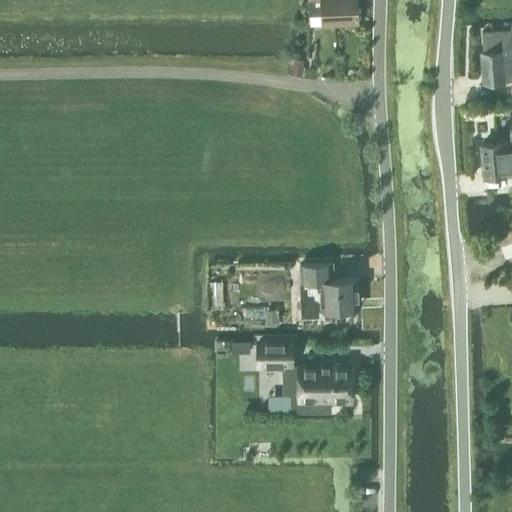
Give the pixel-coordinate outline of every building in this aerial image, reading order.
[(359,22),(358,0),(309,0),(310,15),(323,14),(323,23),(359,22)] [(484,81),(511,79),(511,28),(483,31),(484,49),(482,49),(484,81)] [(511,129),(511,139),(482,143),(485,174),(511,171),(511,113),(511,129)] [(333,262),(301,263),(302,281),(304,281),(305,299),(302,299),(303,315),(319,314),(318,308),(326,308),(326,303),(326,302),(360,301),(360,280),(359,277),(333,278),(333,262)] [(352,364),(292,364),(292,340),(259,340),(259,364),(283,364),(283,391),(300,391),(300,399),(308,399),(308,409),(330,409),(330,399),(351,399),(352,364)]
